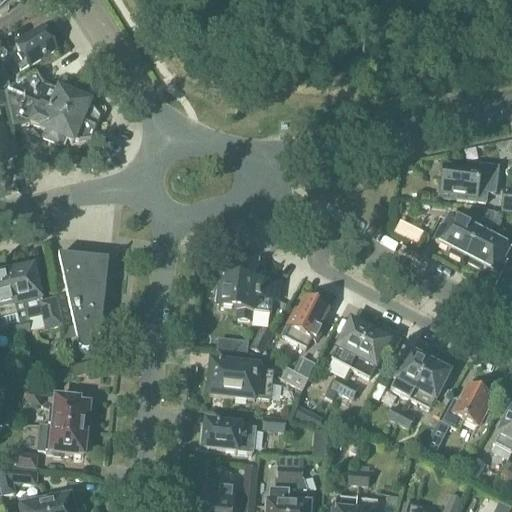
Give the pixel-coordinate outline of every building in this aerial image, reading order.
[(22,0),(0,0),(0,20),(7,16),(7,12),(23,2),(22,0)] [(55,53),(41,32),(15,48),(20,57),(12,62),(19,74),(27,69),(28,70),(55,53)] [(395,63),(418,58),(415,44),(393,49),(395,63)] [(36,75),(3,95),(95,132),(100,121),(92,111),(88,109),(88,107),(73,101),(76,93),(65,89),(62,96),(58,95),(45,89),(36,75)] [(5,77),(0,79),(0,91),(1,94),(11,87),(5,77)] [(42,133),(46,134),(43,141),(60,149),(63,141),(72,145),(73,144),(77,145),(91,143),(95,132),(3,95),(12,130),(29,127),(43,132),(42,133)] [(0,162),(8,160),(0,122),(0,162)] [(479,168),(478,176),(444,171),(440,197),(455,199),(455,205),(485,208),(486,197),(495,198),(498,170),(479,168)] [(502,215),(511,216),(511,193),(505,193),(502,215)] [(464,265),(484,227),(492,229),(494,216),(469,212),(467,224),(475,225),(471,233),(449,222),(443,233),(441,232),(434,244),(449,252),(447,257),(464,265)] [(490,233),(484,227),(464,265),(478,273),(481,268),(498,277),(504,265),(502,264),(508,252),(486,241),(490,233)] [(108,264),(58,259),(78,350),(78,352),(80,354),(82,355),(84,356),(86,356),(89,355),(90,353),(91,351),(91,344),(100,342),(108,264)] [(250,316),(270,318),(272,304),(277,304),(279,289),(242,285),(244,270),(226,268),(225,283),(221,282),(220,294),(216,296),(215,305),(218,308),(218,312),(239,314),(238,323),(249,324),(250,316)] [(19,326),(22,338),(31,336),(28,324),(41,320),(45,335),(63,330),(56,305),(40,310),(38,303),(40,303),(33,272),(30,273),(29,270),(19,272),(19,275),(7,278),(17,317),(19,326)] [(15,309),(7,278),(0,279),(0,320),(7,320),(17,317),(15,309)] [(284,342),(305,353),(311,343),(315,345),(322,333),(319,332),(327,315),(316,309),(317,307),(310,303),(309,305),(305,303),(298,316),(295,314),(286,330),(290,332),(284,342)] [(22,338),(19,326),(8,329),(11,341),(22,338)] [(350,373),(370,336),(350,326),(336,352),(337,353),(331,363),(350,373)] [(251,351),(262,357),(271,340),(260,334),(251,351)] [(370,336),(350,373),(369,383),(374,373),(375,373),(389,346),(370,336)] [(293,376),(308,384),(319,361),(309,355),(306,362),(302,360),(293,376)] [(409,405),(429,368),(410,358),(396,384),(396,385),(390,396),(409,405)] [(90,376),(88,365),(70,369),(73,381),(90,376)] [(270,404),(271,392),(272,377),(258,375),(258,373),(211,367),(210,382),(207,385),(206,393),(208,396),(208,399),(254,404),(254,403),(270,404)] [(448,377),(429,368),(409,405),(428,414),(434,403),(434,404),(448,377)] [(308,384),(293,376),(286,372),(280,383),(302,395),(308,384)] [(341,399),(347,388),(336,382),(330,393),(341,399)] [(347,388),(341,399),(351,404),(357,393),(347,388)] [(441,426),(448,430),(457,435),(463,425),(476,432),(492,402),(489,401),(489,397),(481,393),(478,395),(469,390),(460,406),(453,403),(441,426)] [(40,396),(24,394),(22,406),(38,408),(40,396)] [(49,431),(86,435),(87,433),(90,431),(91,422),(88,419),(89,410),(79,409),(79,406),(57,403),(55,414),(51,414),(49,431)] [(397,429),(403,417),(392,412),(386,424),(397,429)] [(507,464),(510,458),(511,454),(511,412),(497,439),(493,448),(494,449),(490,455),(507,464)] [(414,423),(403,417),(397,429),(408,434),(414,423)] [(262,434),(283,436),(285,424),(264,422),(262,434)] [(237,456),(247,457),(255,457),(258,432),(239,431),(239,430),(205,426),(204,438),(201,437),(200,449),(203,449),(203,452),(237,456)] [(36,455),(51,457),(53,457),(55,460),(61,461),(63,458),(84,460),(86,435),(49,431),(39,430),(36,455)] [(3,469),(17,470),(17,471),(36,472),(37,461),(18,459),(18,460),(4,459),(3,469)] [(297,472),(298,462),(278,461),(277,473),(289,473),(297,474),(297,472)] [(463,482),(474,488),(484,469),(472,464),(463,482)] [(500,479),(508,483),(511,475),(511,470),(505,467),(500,479)] [(37,477),(0,472),(0,489),(2,499),(14,496),(13,486),(36,489),(37,477)] [(242,496),(254,497),(257,473),(245,472),(242,496)] [(289,473),(289,486),(302,486),(302,473),(297,472),(297,474),(289,473)] [(288,485),(289,486),(289,473),(277,473),(276,482),(276,485),(288,485)] [(358,490),(359,477),(349,476),(348,489),(358,490)] [(359,477),(358,490),(367,491),(368,478),(359,477)] [(287,511),(288,497),(288,485),(276,485),(276,482),(274,482),(274,496),(269,496),(269,508),(267,508),(266,511),(287,511)] [(207,492),(206,502),(205,511),(231,511),(232,506),(231,505),(232,495),(207,492)] [(288,497),(287,511),(308,511),(308,510),(307,510),(307,498),(288,497)] [(54,500),(44,502),(46,511),(75,511),(76,511),(74,505),(70,503),(70,502),(55,505),(54,500)] [(445,511),(458,511),(461,506),(450,501),(445,511)] [(46,511),(44,502),(29,505),(30,510),(21,511),(46,511)] [(355,511),(356,504),(335,502),(334,511),(355,511)]
